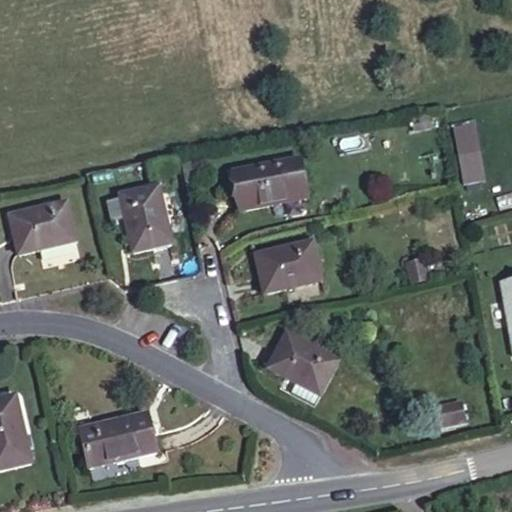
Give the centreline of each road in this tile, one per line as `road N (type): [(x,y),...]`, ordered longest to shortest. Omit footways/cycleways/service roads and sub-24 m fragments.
road 1 (residential): [(324,496),(280,425),(81,325),(0,323)]
road 2 (tertiary): [(324,496),(511,456)]
road 3 (tertiary): [(190,511),(324,496)]
